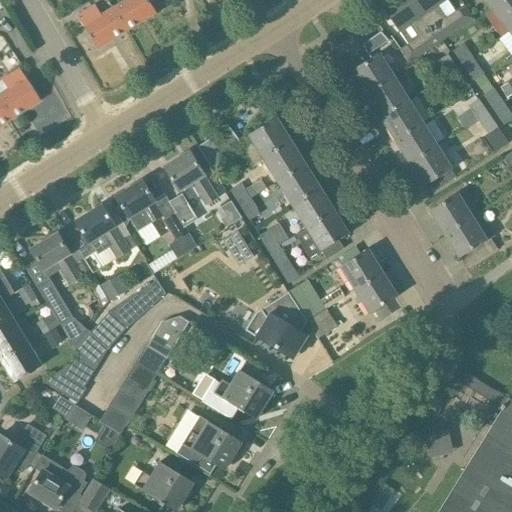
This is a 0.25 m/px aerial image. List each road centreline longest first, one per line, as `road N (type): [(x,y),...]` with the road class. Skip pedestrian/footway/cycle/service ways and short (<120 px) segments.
road 1 (residential): [(451,309),(276,30)]
road 2 (tertiary): [(106,139),(276,30)]
road 3 (residential): [(106,139),(24,0)]
road 4 (residential): [(293,511),(339,428),(307,383)]
road 5 (tertiary): [(0,202),(106,139)]
